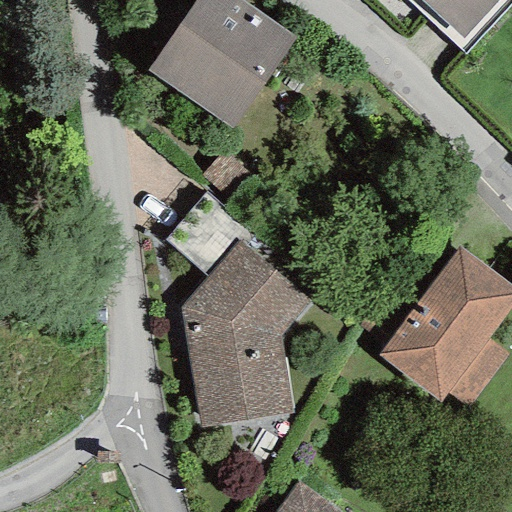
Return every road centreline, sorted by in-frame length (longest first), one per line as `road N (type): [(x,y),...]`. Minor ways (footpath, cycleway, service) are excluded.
road 1 (residential): [(83,0),(118,394)]
road 2 (residential): [(307,0),(392,57),(511,180)]
road 3 (residential): [(0,482),(75,447),(118,394)]
road 4 (residential): [(118,394),(153,511)]
